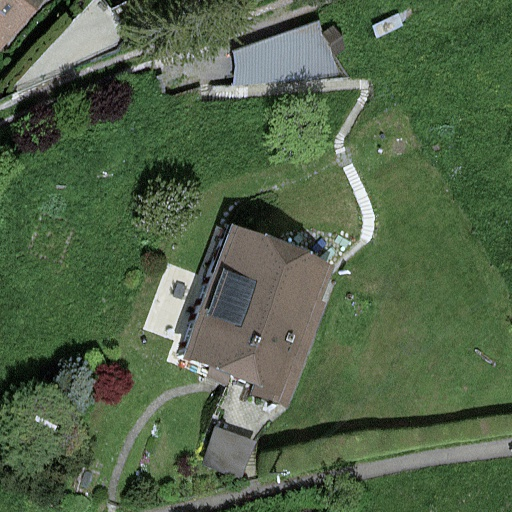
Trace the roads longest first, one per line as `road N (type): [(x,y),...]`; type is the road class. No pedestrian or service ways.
road 1 (track): [(0,113),(294,0)]
road 2 (track): [(511,56),(345,153),(262,187)]
